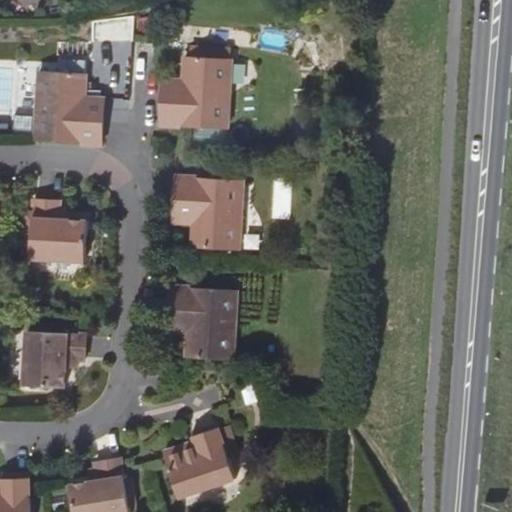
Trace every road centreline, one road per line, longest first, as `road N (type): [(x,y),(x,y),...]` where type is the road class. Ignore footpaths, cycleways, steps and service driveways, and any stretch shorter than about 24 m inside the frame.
road 1 (residential): [(0,434),(91,423),(107,401),(121,202),(109,174),(90,161),(0,156)]
road 2 (secondary): [(454,511),(481,106)]
road 3 (unknown): [(91,423),(260,388)]
